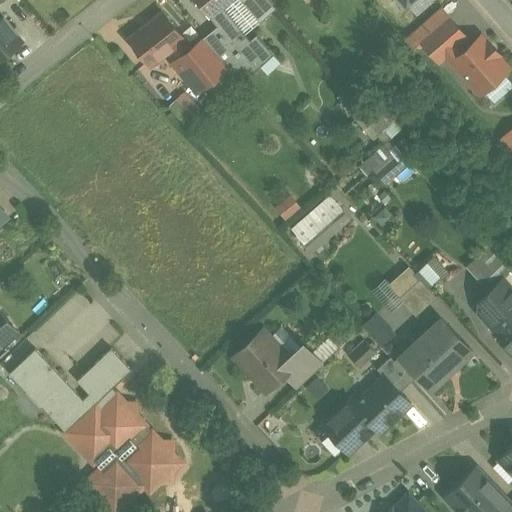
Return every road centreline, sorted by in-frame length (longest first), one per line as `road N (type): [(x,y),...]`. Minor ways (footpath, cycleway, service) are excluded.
road 1 (residential): [(309,499),(0,161)]
road 2 (residential): [(309,499),(511,394)]
road 3 (residential): [(118,0),(0,96)]
